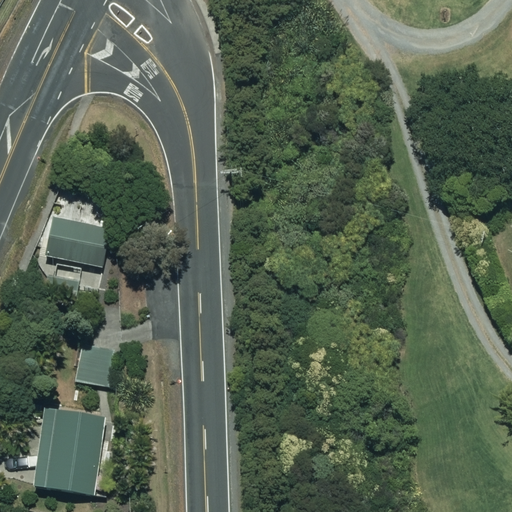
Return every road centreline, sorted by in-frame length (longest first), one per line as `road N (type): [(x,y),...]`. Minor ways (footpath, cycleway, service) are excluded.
road 1 (residential): [(193,134),(203,511)]
road 2 (unknown): [(385,45),(464,297),(511,367)]
road 3 (tertiary): [(76,0),(0,183)]
road 4 (residential): [(193,134),(163,69),(89,0)]
road 5 (residential): [(176,0),(194,50),(193,134)]
